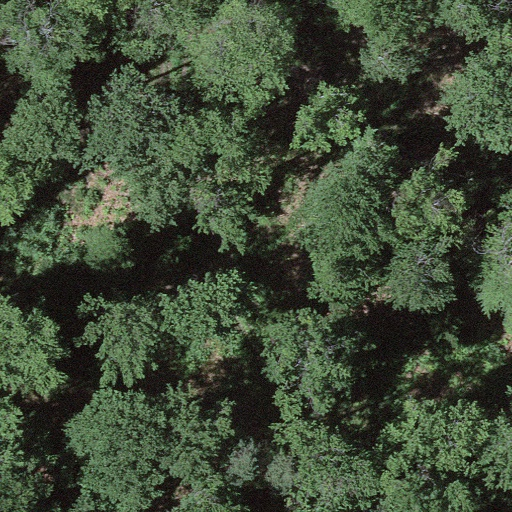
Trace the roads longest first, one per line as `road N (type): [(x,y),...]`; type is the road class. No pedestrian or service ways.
road 1 (track): [(164,0),(166,64),(331,511)]
road 2 (track): [(250,511),(0,393)]
